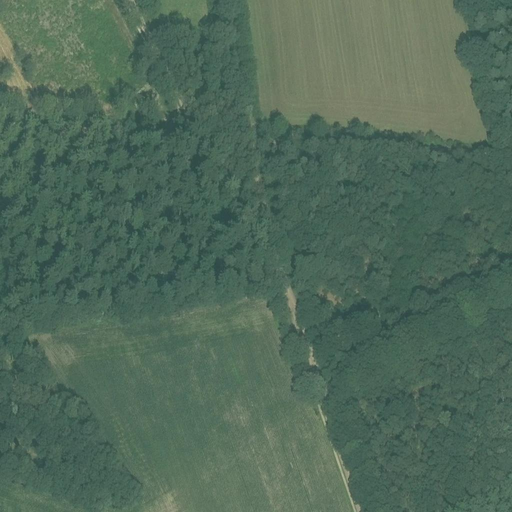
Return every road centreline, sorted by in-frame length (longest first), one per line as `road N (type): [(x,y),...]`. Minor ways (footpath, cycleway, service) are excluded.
road 1 (track): [(361,511),(282,281),(199,135)]
road 2 (track): [(247,140),(511,153)]
road 3 (track): [(0,123),(189,133)]
road 4 (track): [(267,264),(273,244),(247,140)]
